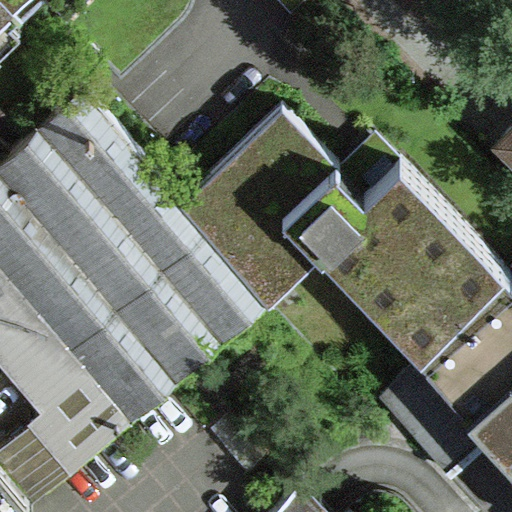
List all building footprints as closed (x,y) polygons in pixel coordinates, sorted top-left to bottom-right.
[(0,0),(0,11),(11,0),(0,0)] [(0,441),(0,457),(31,495),(266,296),(181,195),(82,78),(0,156),(0,349),(45,403),(0,441)] [(266,296),(268,297),(324,244),(423,347),(465,304),(506,261),(401,151),(374,176),(364,186),(339,159),(340,157),(283,98),(181,195),(266,296)] [(511,121),(501,132),(511,142),(511,121)] [(511,267),(506,261),(465,304),(511,356),(511,267)] [(423,347),(381,391),(446,464),(492,423),(511,445),(511,356),(465,304),(423,347)] [(0,511),(10,511),(31,495),(0,457),(0,511)] [(342,511),(303,467),(266,511),(342,511)]
